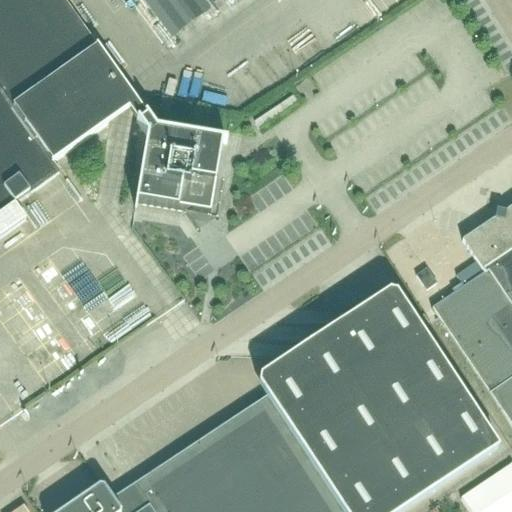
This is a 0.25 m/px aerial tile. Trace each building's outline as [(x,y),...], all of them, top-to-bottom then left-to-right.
[(145,118),(60,0),(0,0),(0,79),(60,161),(127,113),(146,139),(134,210),(136,211),(137,206),(209,219),(221,146),(226,147),(226,145),(155,133),(145,118)] [(0,219),(60,177),(52,166),(60,161),(0,79),(0,219)] [(511,201),(499,210),(511,228),(511,201)] [(511,228),(499,210),(482,222),(504,255),(511,249),(511,228)] [(482,222),(464,234),(486,267),(504,255),(482,222)] [(464,234),(446,246),(469,279),(486,267),(464,234)] [(15,263),(45,253),(41,244),(12,253),(15,263)] [(446,246),(428,258),(451,291),(469,279),(446,246)] [(511,266),(504,255),(486,267),(509,300),(511,298),(511,266)] [(428,258),(411,270),(433,303),(451,291),(428,258)] [(486,267),(469,279),(491,312),(509,300),(486,267)] [(0,288),(0,294),(21,320),(42,304),(18,274),(0,288)] [(469,279),(451,291),(473,324),(491,312),(469,279)] [(86,289),(93,309),(117,300),(110,280),(86,289)] [(451,291),(433,303),(456,336),(473,324),(451,291)] [(405,511),(497,451),(396,299),(388,296),(259,381),(258,388),(266,401),(109,504),(100,491),(69,511),(405,511)] [(423,329),(428,326),(423,317),(417,321),(423,329)] [(97,352),(114,339),(100,320),(83,334),(97,352)] [(78,335),(57,348),(69,367),(90,354),(78,335)] [(55,359),(36,372),(47,387),(65,374),(55,359)] [(22,405),(42,390),(25,367),(5,381),(22,405)] [(511,380),(507,374),(489,386),(511,419),(511,418),(511,380)] [(3,381),(0,382),(0,420),(19,410),(3,381)] [(511,511),(511,468),(511,467),(459,501),(466,511),(511,511)]
